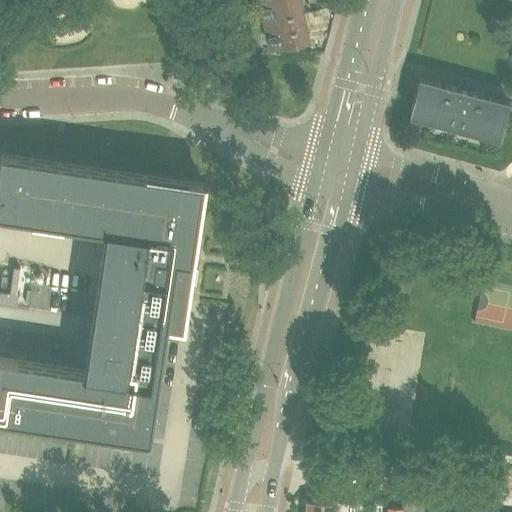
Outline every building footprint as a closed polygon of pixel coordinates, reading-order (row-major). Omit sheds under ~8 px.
[(260,0),(271,50),(279,50),(277,41),(308,35),(300,0),(260,0)] [(420,76),(410,112),(454,124),(465,86),(459,84),(459,86),(420,76)] [(465,86),(454,124),(499,136),(508,100),(469,89),(470,87),(465,86)] [(21,153),(1,149),(0,154),(0,210),(106,227),(85,366),(0,353),(0,414),(8,416),(7,422),(17,423),(18,418),(122,433),(121,439),(131,440),(132,435),(149,437),(171,294),(177,295),(184,296),(187,281),(195,283),(197,267),(189,266),(190,259),(191,259),(194,237),(203,181),(185,178),(186,172),(180,171),(176,171),(175,176),(163,174),(31,154),(32,149),(22,147),(21,153)] [(349,511),(351,503),(307,500),(306,511),(349,511)]
